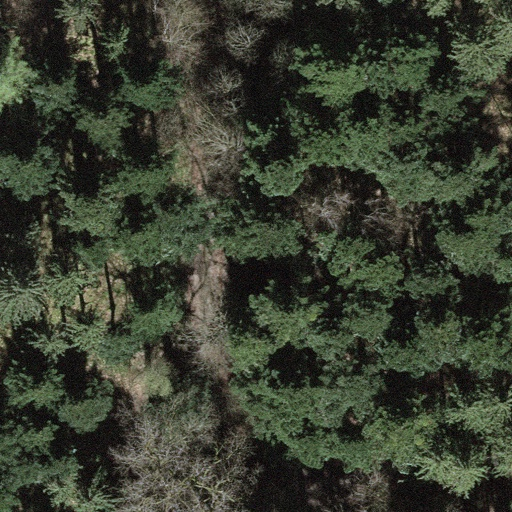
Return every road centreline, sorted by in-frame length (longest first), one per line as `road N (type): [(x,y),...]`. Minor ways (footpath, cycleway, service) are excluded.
road 1 (track): [(201,511),(214,0)]
road 2 (track): [(294,511),(384,485),(511,470)]
